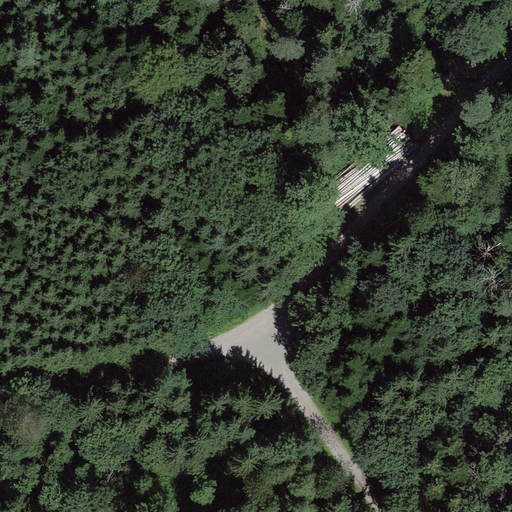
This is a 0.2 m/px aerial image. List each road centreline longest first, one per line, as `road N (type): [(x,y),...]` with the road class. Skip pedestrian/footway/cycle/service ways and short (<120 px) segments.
road 1 (track): [(385,511),(261,324),(322,274),(511,61)]
road 2 (track): [(261,324),(145,371),(0,392)]
